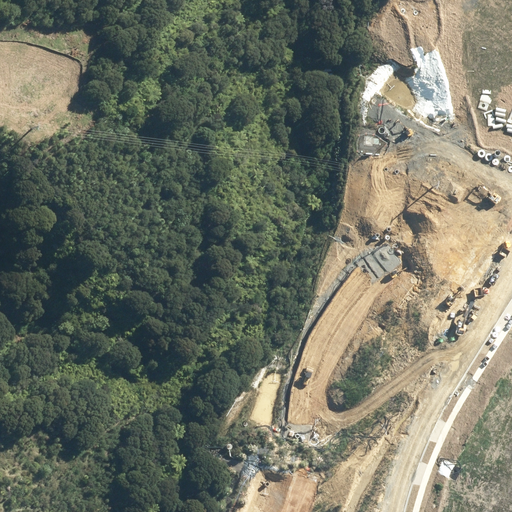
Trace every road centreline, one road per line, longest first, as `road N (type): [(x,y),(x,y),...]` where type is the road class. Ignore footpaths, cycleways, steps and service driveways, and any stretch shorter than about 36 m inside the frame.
road 1 (unknown): [(392,511),(426,405),(511,284)]
road 2 (unknown): [(511,193),(337,79)]
